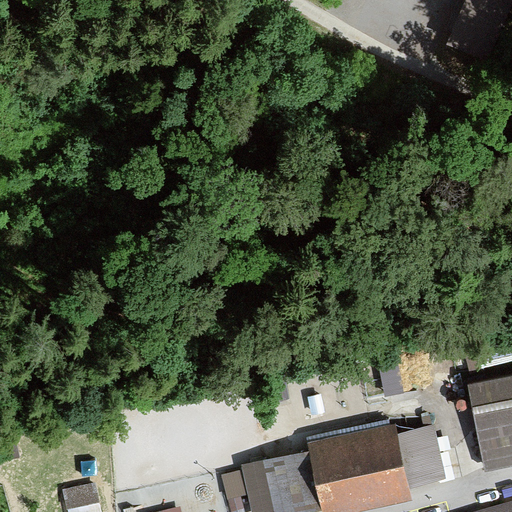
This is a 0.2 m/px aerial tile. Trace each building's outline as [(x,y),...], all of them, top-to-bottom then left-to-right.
[(511,2),(511,0),(460,0),(445,34),(491,53),(511,2)] [(511,367),(468,376),(485,465),(511,459),(511,367)] [(395,415),(308,434),(310,443),(323,502),(325,511),(327,511),(413,492),(410,482),(397,426),(395,415)] [(433,418),(397,426),(410,482),(446,474),(433,418)] [(16,433),(0,436),(0,458),(21,454),(16,433)] [(280,511),(323,502),(310,443),(241,460),(252,511),(280,511)] [(96,480),(63,488),(67,506),(100,498),(96,480)] [(511,511),(511,499),(467,511),(511,511)]
